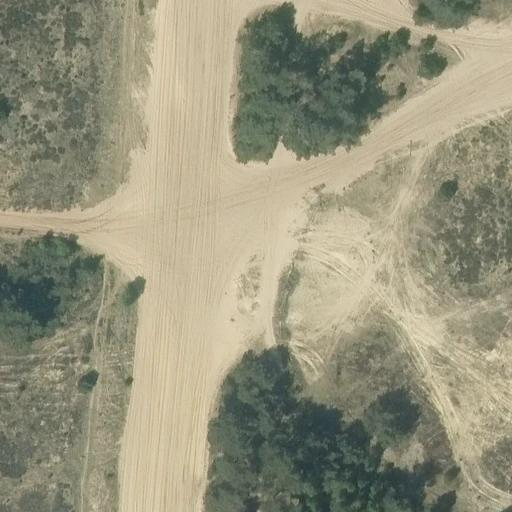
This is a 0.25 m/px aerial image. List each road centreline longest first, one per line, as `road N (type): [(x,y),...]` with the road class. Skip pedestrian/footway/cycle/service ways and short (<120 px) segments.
road 1 (track): [(185,216),(242,205),(511,77)]
road 2 (track): [(331,0),(511,66)]
